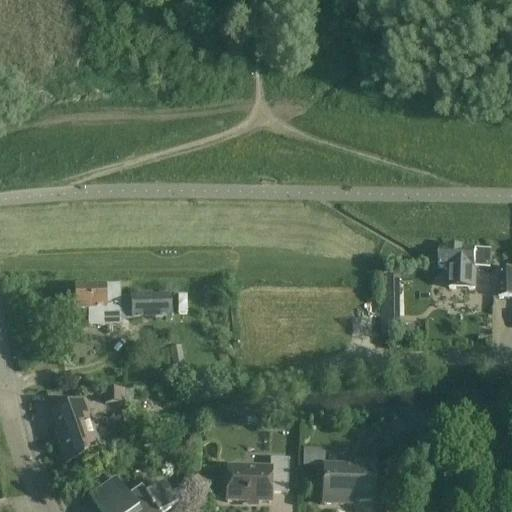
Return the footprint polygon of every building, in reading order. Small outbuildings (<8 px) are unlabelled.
[(439,249),(438,269),(446,269),(446,288),(461,288),(475,288),(475,285),(475,250),(439,249)] [(511,271),(499,271),(499,300),(511,300),(511,271)] [(75,287),(75,312),(88,311),(89,327),(109,327),(109,323),(119,323),(119,287),(75,287)] [(170,297),(130,298),(130,320),(171,319),(170,297)] [(182,347),(170,348),(173,371),(184,369),(182,347)] [(121,392),(104,393),(105,405),(122,404),(121,392)] [(83,403),(71,408),(52,414),(62,442),(59,443),(66,464),(87,457),(85,453),(99,449),(83,403)] [(404,436),(397,442),(390,447),(402,461),(416,450),(404,436)] [(227,470),(226,484),(226,504),(270,505),(270,495),(287,495),(288,475),(288,461),(270,460),(269,471),(227,470)] [(323,468),(323,486),(322,506),(344,507),(344,503),(372,504),(373,464),(355,464),(355,469),(323,468)] [(88,469),(76,477),(80,483),(91,475),(88,469)] [(166,511),(177,505),(165,489),(163,485),(145,498),(140,491),(129,499),(115,480),(105,488),(112,498),(96,509),(98,511),(166,511)]
